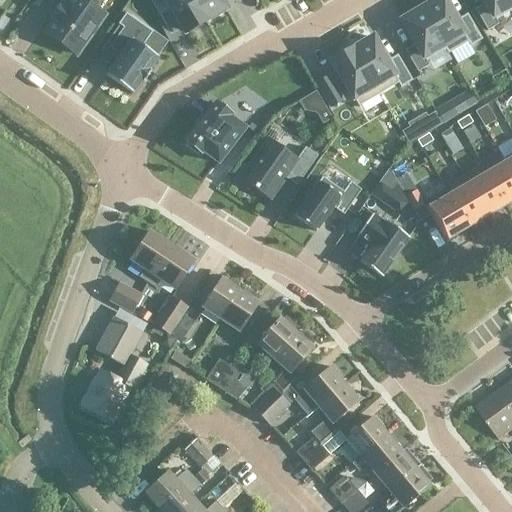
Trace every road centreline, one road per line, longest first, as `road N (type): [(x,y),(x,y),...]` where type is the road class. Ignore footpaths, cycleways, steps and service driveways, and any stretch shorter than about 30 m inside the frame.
road 1 (residential): [(113,173),(170,102),(350,0)]
road 2 (unclassified): [(58,449),(51,395),(110,211),(113,173)]
road 3 (residential): [(352,322),(333,300),(113,173)]
road 4 (residential): [(352,322),(511,227)]
road 5 (unclassified): [(113,173),(76,129),(0,74)]
road 6 (residential): [(510,511),(424,408)]
